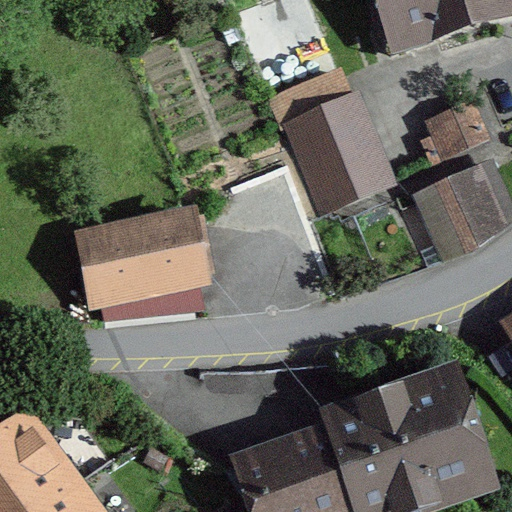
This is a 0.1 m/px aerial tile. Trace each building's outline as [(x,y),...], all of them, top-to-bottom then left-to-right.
[(382,21),(389,44),(497,12),(493,0),(373,0),(379,22),(382,21)] [(290,128),(324,212),(384,187),(350,103),(290,128)] [(429,155),(433,165),(488,140),(474,110),(435,128),(444,148),(429,155)] [(438,196),(465,253),(507,227),(483,175),(438,196)] [(107,329),(203,311),(197,277),(209,275),(199,223),(88,241),(107,329)] [(511,342),(485,359),(511,389),(511,342)] [(400,511),(397,503),(476,477),(450,397),(225,471),(248,511),(400,511)] [(0,437),(0,511),(79,511),(17,425),(0,437)]
